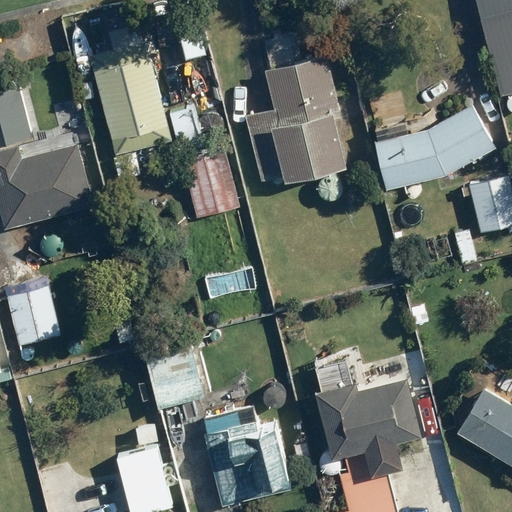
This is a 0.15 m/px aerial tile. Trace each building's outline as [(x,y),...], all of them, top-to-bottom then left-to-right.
[(511,0),(479,0),(502,92),(511,89),(511,0)] [(183,34),(188,48),(200,44),(194,29),(183,34)] [(98,52),(123,152),(119,153),(135,217),(148,214),(138,173),(147,171),(141,146),(177,137),(153,38),(98,52)] [(190,52),(192,67),(202,66),(200,51),(190,52)] [(252,113),(267,178),(294,172),(295,178),(355,164),(343,114),(348,113),(334,53),(273,67),(282,106),(252,113)] [(213,71),(195,77),(204,105),(221,99),(213,71)] [(174,78),(179,104),(193,102),(187,76),(174,78)] [(0,85),(0,141),(36,133),(23,80),(0,85)] [(198,102),(172,109),(182,150),(209,143),(198,102)] [(472,102),(428,126),(380,138),(391,184),(447,171),(495,144),(472,102)] [(0,177),(12,225),(100,201),(84,140),(29,155),(25,140),(0,147),(0,177)] [(189,155),(203,213),(244,203),(230,146),(189,155)] [(482,229),(511,222),(511,173),(463,183),(464,193),(474,191),(482,229)] [(301,199),(319,196),(317,182),(299,185),(301,199)] [(457,231),(463,260),(477,257),(471,228),(457,231)] [(371,286),(409,277),(405,258),(366,267),(371,286)] [(65,331),(54,283),(13,293),(25,341),(65,331)] [(153,344),(167,405),(210,394),(201,352),(215,349),(210,330),(153,344)] [(131,369),(140,368),(139,360),(130,361),(131,369)] [(335,453),(423,431),(408,373),(359,386),(357,378),(317,389),(335,453)] [(248,401),(245,384),(212,391),(215,408),(248,401)] [(511,401),(486,386),(460,429),(511,461),(511,401)] [(231,501),(272,490),(270,484),(300,476),(287,423),(266,428),(260,402),(209,415),(231,501)] [(146,441),(165,437),(162,422),(143,425),(146,441)] [(125,432),(128,447),(139,443),(135,429),(125,432)] [(146,511),(179,504),(164,444),(125,454),(139,511),(146,511)]
